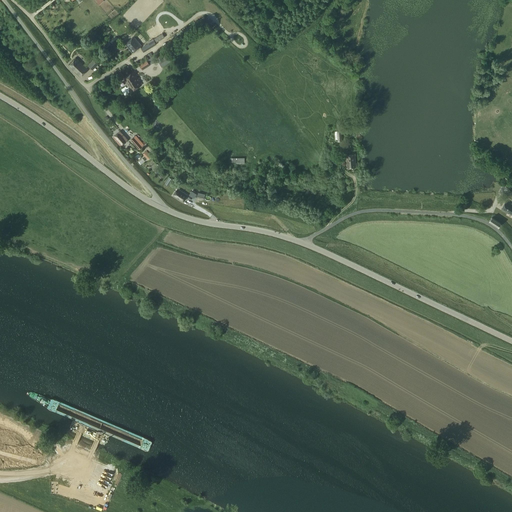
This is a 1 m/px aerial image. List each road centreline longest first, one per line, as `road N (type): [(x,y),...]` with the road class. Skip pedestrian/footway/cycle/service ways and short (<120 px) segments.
road 1 (unclassified): [(157,205),(3,0)]
road 2 (tertiary): [(511,341),(304,243)]
road 3 (unclassified): [(511,248),(473,218),(381,210),(355,213),(304,243)]
road 4 (tertiary): [(157,205),(0,96)]
road 5 (residential): [(11,0),(120,128)]
road 6 (tertiary): [(304,243),(183,218),(157,205)]
